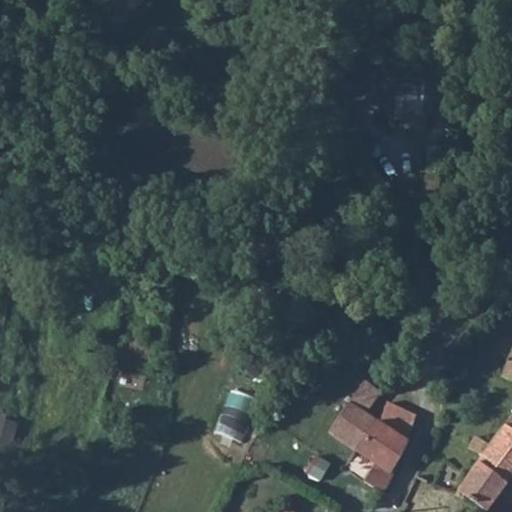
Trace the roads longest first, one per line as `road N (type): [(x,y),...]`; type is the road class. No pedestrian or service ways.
road 1 (track): [(424,277),(354,250),(73,236),(0,244)]
road 2 (track): [(434,418),(441,346),(424,277)]
